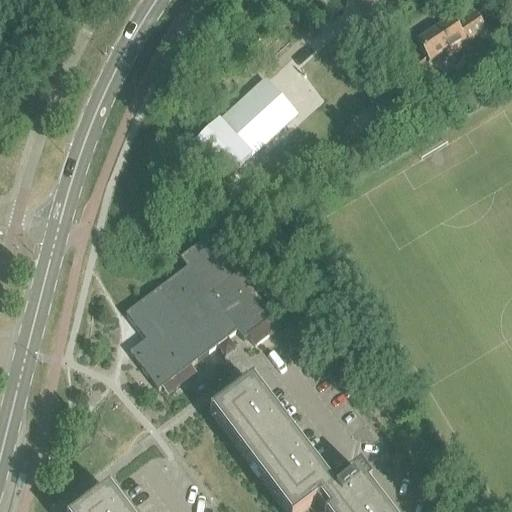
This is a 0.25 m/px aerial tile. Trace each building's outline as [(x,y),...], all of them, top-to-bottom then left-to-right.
[(449,22),(415,45),(428,64),(443,54),(447,59),(465,46),(485,33),(481,28),(474,16),(454,29),(449,22)] [(296,118),(263,83),(194,147),(226,182),(296,118)] [(187,270),(126,317),(146,344),(130,356),(157,393),(161,390),(189,368),(215,349),(226,340),(235,333),(242,342),(246,339),(255,350),(279,330),(271,320),(237,275),(210,239),(196,249),(187,256),(180,261),(187,270)] [(331,494),(312,469),(250,387),(208,419),(278,511),(309,511),(319,505),(324,511),(382,511),(366,491),(369,488),(359,474),(331,494)] [(118,511),(106,495),(82,511),(118,511)]
